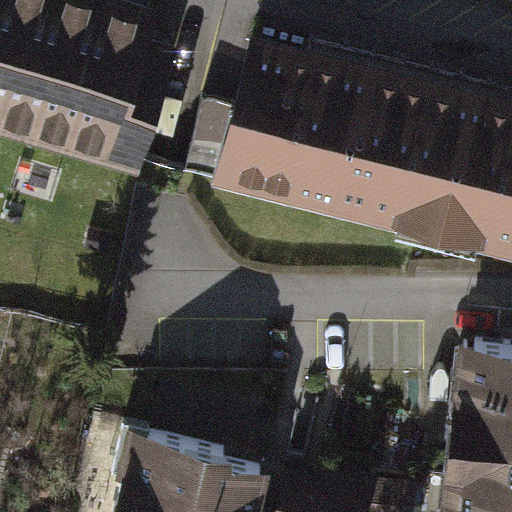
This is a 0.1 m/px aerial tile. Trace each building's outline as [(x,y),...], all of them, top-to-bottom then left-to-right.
[(0,0),(0,116),(134,157),(168,43),(142,36),(151,5),(132,0),(0,0)] [(511,262),(511,99),(479,91),(361,61),(244,31),(205,184),(511,262)] [(511,511),(511,344),(475,341),(457,511),(511,511)] [(229,444),(127,421),(116,468),(131,472),(121,511),(252,511),(263,465),(226,456),(229,444)] [(365,511),(373,475),(288,458),(277,511),(365,511)]
